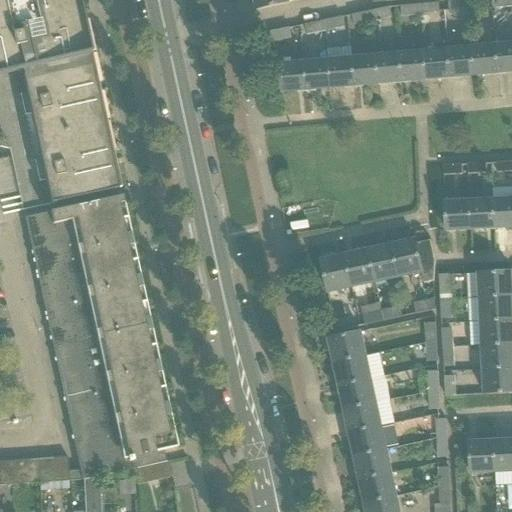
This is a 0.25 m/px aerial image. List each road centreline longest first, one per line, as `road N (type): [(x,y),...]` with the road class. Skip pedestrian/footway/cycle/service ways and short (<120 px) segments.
road 1 (tertiary): [(275,511),(158,0)]
road 2 (residential): [(0,441),(36,435),(45,417),(9,247),(0,238)]
